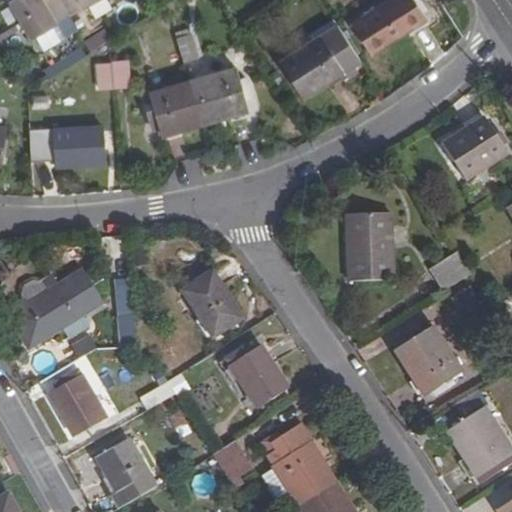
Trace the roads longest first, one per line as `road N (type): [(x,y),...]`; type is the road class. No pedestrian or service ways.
road 1 (residential): [(240,194),(429,511)]
road 2 (residential): [(510,41),(411,112),(311,168),(240,194)]
road 3 (residential): [(240,194),(72,219),(0,218)]
road 4 (residential): [(0,383),(70,511)]
